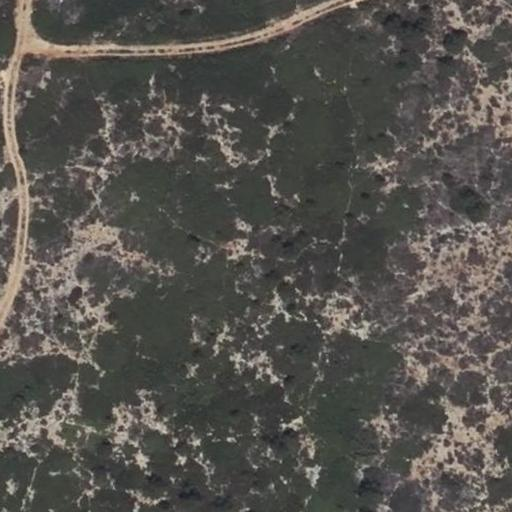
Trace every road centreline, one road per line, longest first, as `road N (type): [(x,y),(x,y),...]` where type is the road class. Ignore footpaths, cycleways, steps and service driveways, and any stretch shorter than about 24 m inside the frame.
road 1 (track): [(354,0),(170,53),(36,44),(25,23),(31,0)]
road 2 (track): [(25,23),(7,96),(25,193),(0,338)]
